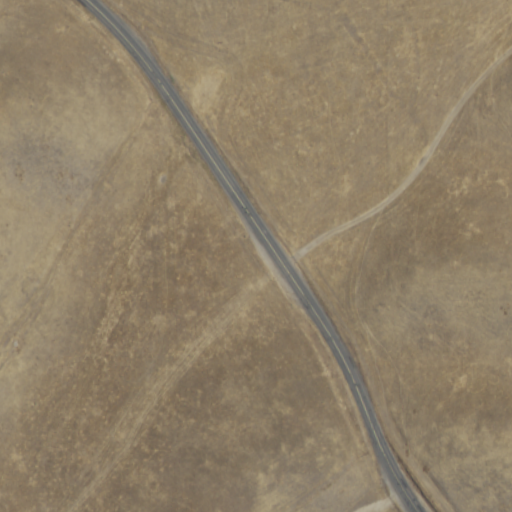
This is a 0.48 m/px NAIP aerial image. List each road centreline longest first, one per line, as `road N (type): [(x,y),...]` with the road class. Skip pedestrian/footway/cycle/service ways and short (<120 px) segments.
road 1 (tertiary): [(472,511),(360,290),(235,226),(90,0)]
road 2 (track): [(360,290),(411,153),(511,45)]
